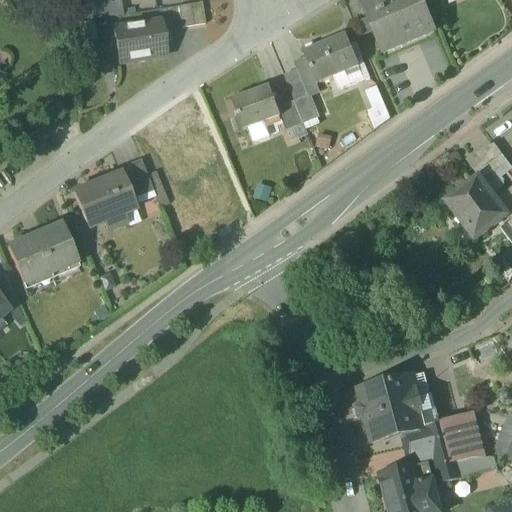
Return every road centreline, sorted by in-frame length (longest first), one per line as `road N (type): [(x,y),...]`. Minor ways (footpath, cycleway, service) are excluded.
road 1 (secondary): [(261,250),(175,306),(0,450)]
road 2 (residential): [(256,34),(0,217)]
road 3 (secondary): [(511,65),(261,250)]
road 4 (residential): [(317,383),(458,346),(511,312)]
road 5 (residential): [(317,383),(261,250)]
road 6 (residential): [(351,511),(317,383)]
